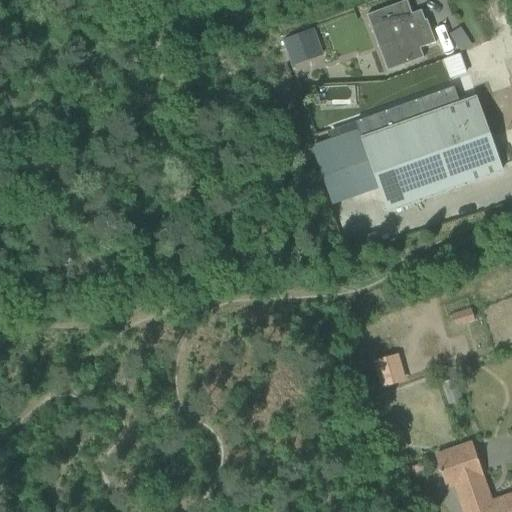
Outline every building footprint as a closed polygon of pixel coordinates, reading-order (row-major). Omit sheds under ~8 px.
[(407,1),(367,16),(378,47),(393,42),(402,66),(424,58),(420,49),(435,43),(428,26),(427,26),(421,11),(412,15),(407,1)] [(441,59),(451,86),(468,81),(458,53),(441,59)] [(454,87),(355,123),(358,130),(362,141),(369,160),(379,190),(387,211),(502,170),(495,149),(491,150),(487,139),(491,138),(477,100),(461,106),(454,87)] [(336,138),(311,147),(322,177),(332,206),(379,190),(369,160),(362,141),(358,130),(336,138)] [(398,355),(373,362),(380,389),(406,382),(398,355)] [(403,433),(394,436),(398,451),(407,449),(403,433)] [(454,488),(462,511),(511,511),(511,495),(491,503),(481,476),(483,475),(472,444),(434,457),(446,491),(454,488)]
